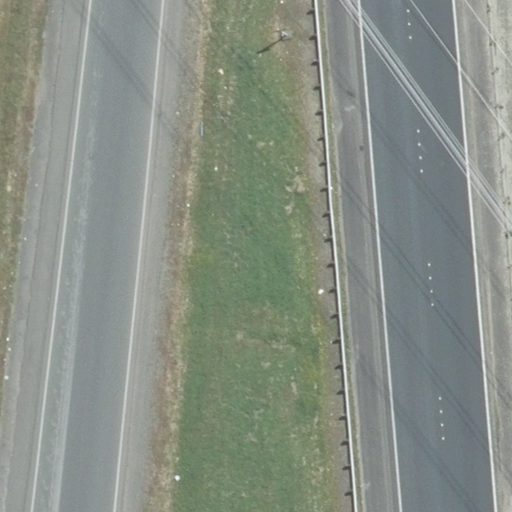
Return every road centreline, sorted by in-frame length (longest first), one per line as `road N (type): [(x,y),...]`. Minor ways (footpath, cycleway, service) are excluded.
road 1 (motorway): [(77,511),(129,0)]
road 2 (motorway): [(448,511),(406,0)]
